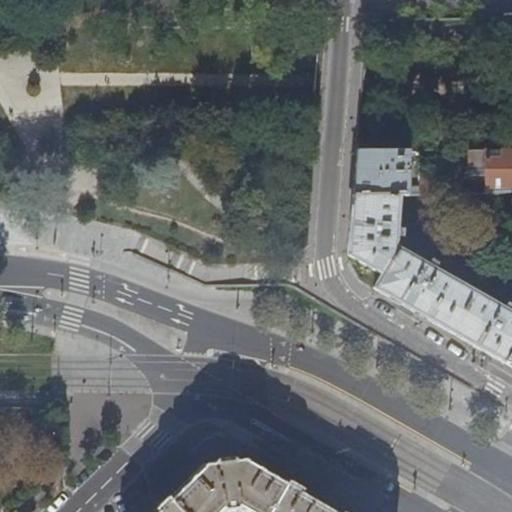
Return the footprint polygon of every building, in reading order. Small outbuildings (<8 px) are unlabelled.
[(396,196),(420,195),(419,183),(406,183),(406,174),(410,174),(409,169),(405,169),(405,152),(356,151),(356,156),(355,172),(353,197),(396,196)] [(419,177),(419,183),(420,195),(511,193),(511,152),(467,152),(467,177),(419,177)] [(396,196),(353,197),(351,228),(349,254),(349,256),(382,273),(374,289),(419,314),(503,362),(511,347),(511,316),(393,247),(396,196)] [(511,347),(503,362),(511,367),(511,347)] [(331,511),(261,472),(243,462),(204,467),(184,487),(157,511),(230,511),(236,511),(237,511),(331,511)]
